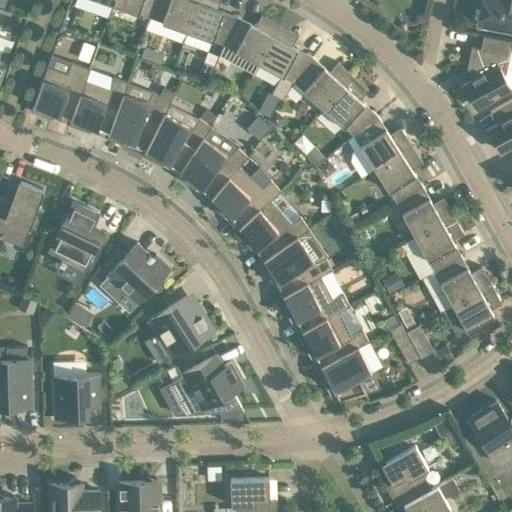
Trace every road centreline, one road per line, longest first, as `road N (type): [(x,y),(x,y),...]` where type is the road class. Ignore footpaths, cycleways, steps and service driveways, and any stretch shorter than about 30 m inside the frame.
road 1 (residential): [(308,439),(307,424),(213,264),(183,230),(114,179),(0,136)]
road 2 (residential): [(0,447),(308,439)]
road 3 (residential): [(511,343),(455,386),(355,429),(308,439)]
road 4 (residential): [(511,242),(423,89)]
road 5 (residential): [(423,89),(323,0)]
